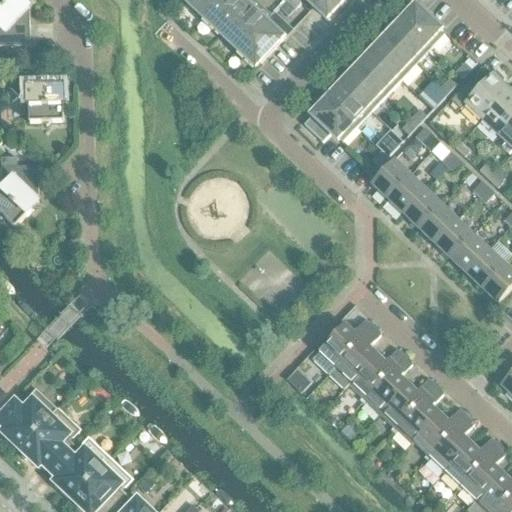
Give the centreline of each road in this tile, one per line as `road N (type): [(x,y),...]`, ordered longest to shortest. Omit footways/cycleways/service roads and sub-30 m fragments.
road 1 (residential): [(89,202),(84,32),(52,0)]
road 2 (residential): [(261,120),(375,0)]
road 3 (residential): [(468,396),(364,297)]
road 4 (residential): [(261,120),(170,35)]
road 5 (residential): [(348,205),(261,120)]
